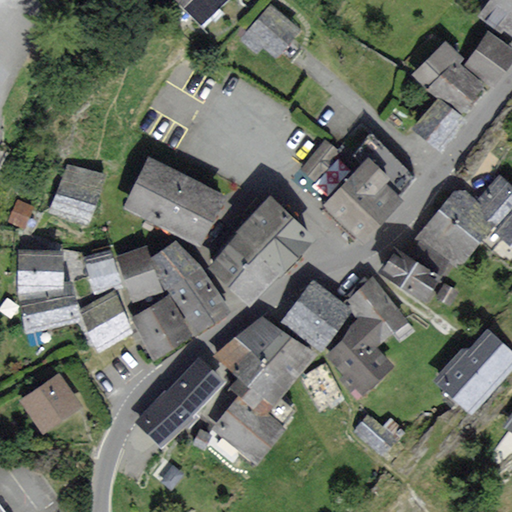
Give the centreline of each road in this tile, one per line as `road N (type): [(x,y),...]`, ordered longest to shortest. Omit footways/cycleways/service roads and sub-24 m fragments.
road 1 (tertiary): [(511,78),(385,233),(297,280),(155,382),(112,445),(102,511)]
road 2 (track): [(458,335),(355,253)]
